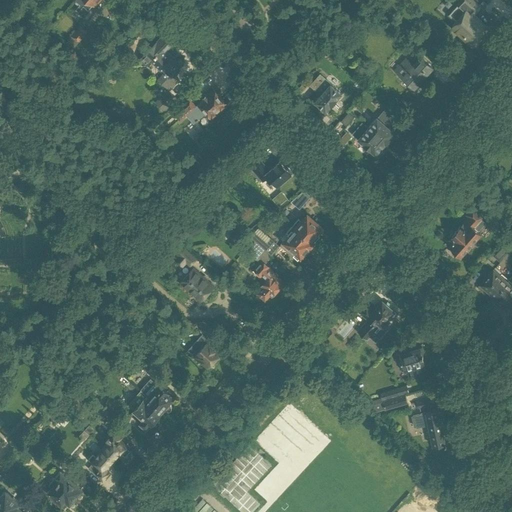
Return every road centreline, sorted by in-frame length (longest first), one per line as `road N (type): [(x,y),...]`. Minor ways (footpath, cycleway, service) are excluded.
road 1 (residential): [(133,511),(388,223)]
road 2 (residential): [(490,511),(468,339),(441,286),(388,223)]
road 3 (residential): [(174,0),(388,223)]
road 4 (residential): [(388,223),(511,84)]
